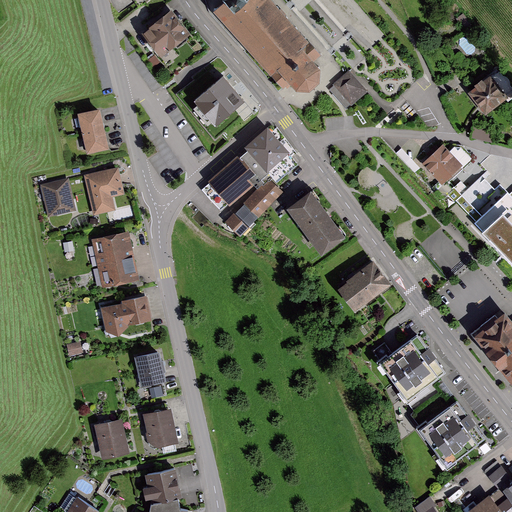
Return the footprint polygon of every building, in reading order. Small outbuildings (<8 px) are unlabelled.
[(319,55),(268,0),(218,0),(212,6),(208,10),(282,89),(289,84),(296,91),(308,91),(318,83),(319,68),(313,61),(319,55)] [(154,56),(185,35),(169,11),(138,32),(154,56)] [(365,89),(344,69),(326,87),(347,107),(365,89)] [(202,84),(192,71),(177,84),(209,124),(241,99),(221,74),(202,84)] [(505,97),(488,73),(465,90),(482,113),(505,97)] [(100,110),(78,115),(87,154),(109,149),(100,110)] [(300,162),(270,124),(201,190),(222,212),(245,193),(248,198),(226,224),(241,235),(285,192),(278,184),(300,162)] [(460,147),(440,145),(424,159),(446,182),(471,159),(460,147)] [(116,169),(85,176),(94,218),(113,214),(110,199),(122,196),(116,169)] [(69,177),(40,183),(48,216),(76,209),(69,177)] [(342,233),(310,189),(285,207),(317,251),(342,233)] [(509,190),(475,222),(511,260),(511,193),(511,192),(509,190)] [(127,228),(88,237),(99,286),(138,277),(127,228)] [(386,283),(368,259),(335,283),(353,308),(386,283)] [(142,294),(94,306),(101,336),(149,325),(142,294)] [(511,323),(500,308),(468,333),(506,384),(511,379),(511,323)] [(443,373),(416,331),(376,358),(404,399),(443,373)] [(81,340),(67,343),(70,355),(83,352),(81,340)] [(159,351),(128,358),(136,394),(167,387),(159,351)] [(485,437),(457,397),(415,425),(443,466),(485,437)] [(170,409),(143,415),(149,442),(158,448),(178,444),(170,409)] [(119,419),(92,426),(100,460),(127,454),(119,419)] [(511,511),(511,475),(509,477),(497,460),(482,471),(494,486),(464,508),(467,511),(511,511)] [(178,497),(172,470),(136,478),(142,504),(142,511),(181,511),(182,509),(175,507),(174,498),(178,497)] [(420,511),(440,511),(432,495),(416,503),(420,511)] [(98,511),(73,496),(62,511),(98,511)]
